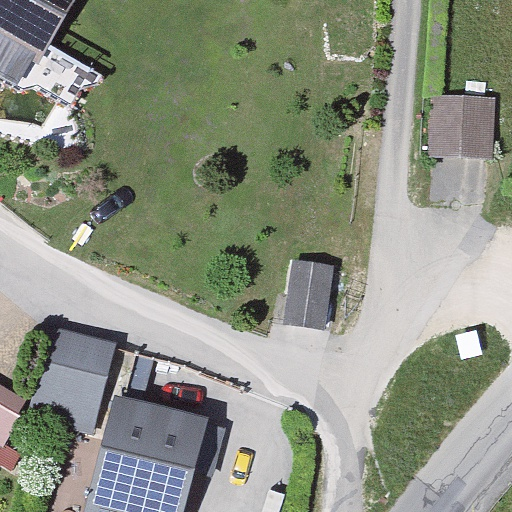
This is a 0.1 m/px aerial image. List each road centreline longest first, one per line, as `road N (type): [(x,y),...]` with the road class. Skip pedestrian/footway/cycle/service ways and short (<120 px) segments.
road 1 (residential): [(0,228),(70,276),(353,403)]
road 2 (residential): [(406,0),(392,326)]
road 3 (residential): [(511,283),(457,276),(429,284),(392,326)]
road 4 (tertiary): [(428,511),(511,421)]
